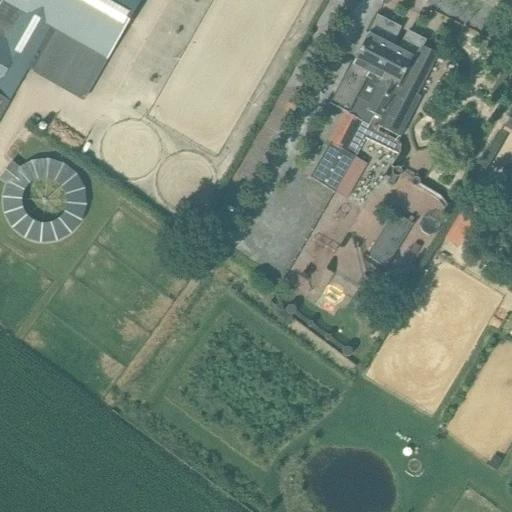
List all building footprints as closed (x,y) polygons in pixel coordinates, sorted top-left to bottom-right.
[(108,58),(140,0),(0,0),(0,114),(27,68),(84,101),(108,58)] [(346,112),(312,178),(335,193),(341,182),(355,158),(366,138),(401,154),(401,143),(377,131),(379,126),(401,137),(422,97),(416,94),(437,55),(438,54),(423,47),(417,58),(399,49),(396,47),(393,46),(369,33),(352,65),(331,104),(346,112)] [(6,188),(4,199),(16,235),(47,242),(80,232),(87,200),(77,167),(42,159),(23,165),(9,162),(4,181),(6,188)] [(505,191),(479,177),(466,201),(492,215),(505,191)] [(370,256),(390,265),(411,221),(391,212),(370,256)]
